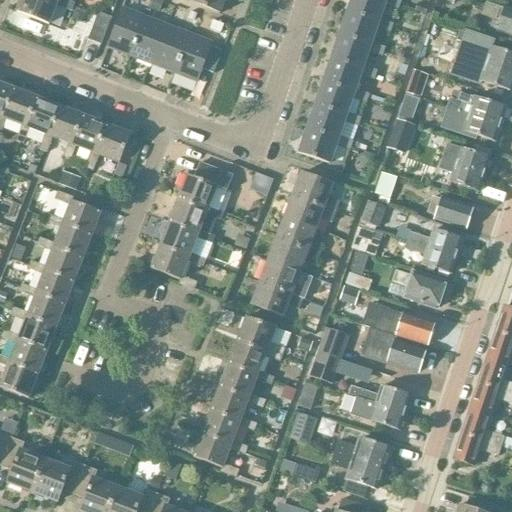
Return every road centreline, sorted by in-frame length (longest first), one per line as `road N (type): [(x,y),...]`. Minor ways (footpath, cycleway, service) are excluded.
road 1 (residential): [(56,375),(131,405),(164,321),(104,296),(171,120)]
road 2 (residential): [(420,511),(511,234)]
road 3 (residential): [(171,120),(255,150),(307,0)]
road 4 (residential): [(0,51),(171,120)]
